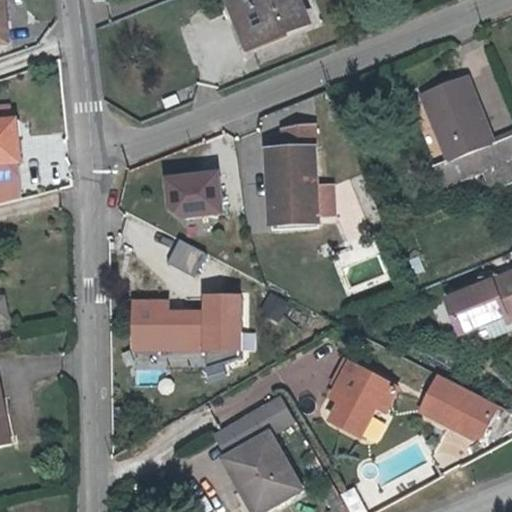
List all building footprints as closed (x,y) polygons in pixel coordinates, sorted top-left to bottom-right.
[(0,0),(0,44),(10,43),(5,0),(0,0)] [(312,17),(304,0),(241,0),(257,39),(312,17)] [(440,164),(448,184),(487,169),(495,188),(511,181),(511,137),(498,143),(474,81),(430,98),(453,160),(440,164)] [(0,204),(20,198),(17,163),(22,162),(18,120),(12,121),(10,107),(0,108),(0,204)] [(324,216),(323,189),(322,131),(291,132),(291,152),(277,153),(277,219),(323,219),(324,216)] [(223,172),(167,176),(169,209),(184,219),(229,215),(223,172)] [(338,188),(323,189),(324,216),(339,216),(338,188)] [(201,276),(210,251),(181,242),(173,267),(201,276)] [(511,276),(452,301),(466,335),(511,316),(511,276)] [(274,294),(264,313),(286,324),(295,304),(274,294)] [(0,319),(8,318),(5,298),(0,298),(0,319)] [(209,309),(162,309),(162,348),(209,348),(209,309)] [(346,396),(340,406),(331,422),(358,437),(373,410),(385,410),(397,390),(350,365),(340,380),(346,396)] [(458,438),(473,432),(487,407),(430,376),(415,404),(419,417),(458,438)] [(330,401),(340,406),(346,396),(340,380),(330,401)] [(244,511),(257,505),(260,511),(271,511),(302,493),(268,437),(223,464),(241,496),(234,500),(241,511),(244,511)]
